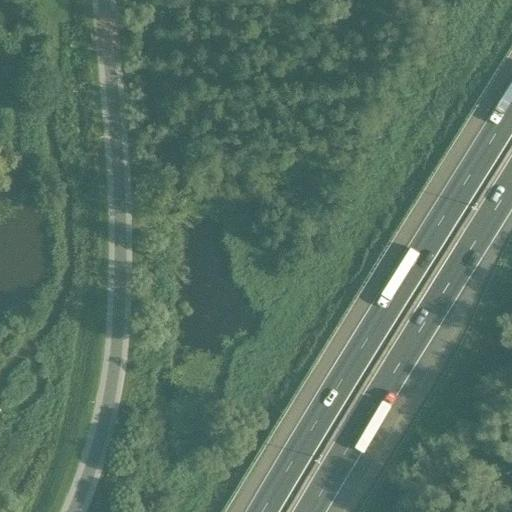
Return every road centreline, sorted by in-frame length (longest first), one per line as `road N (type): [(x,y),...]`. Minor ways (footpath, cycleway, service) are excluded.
road 1 (tertiary): [(76,511),(111,388),(118,317),(105,0)]
road 2 (motorway): [(511,107),(262,511)]
road 3 (motorway): [(310,511),(511,181)]
